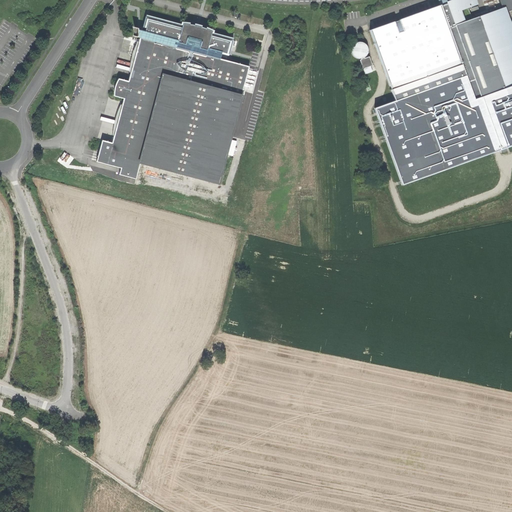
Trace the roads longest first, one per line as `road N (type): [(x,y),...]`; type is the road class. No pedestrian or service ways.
road 1 (track): [(331,0),(304,71),(271,103),(218,324),(163,417),(137,496)]
road 2 (unclassified): [(8,166),(61,310),(62,410)]
road 3 (track): [(166,511),(0,408)]
road 4 (unclassified): [(90,0),(14,117)]
